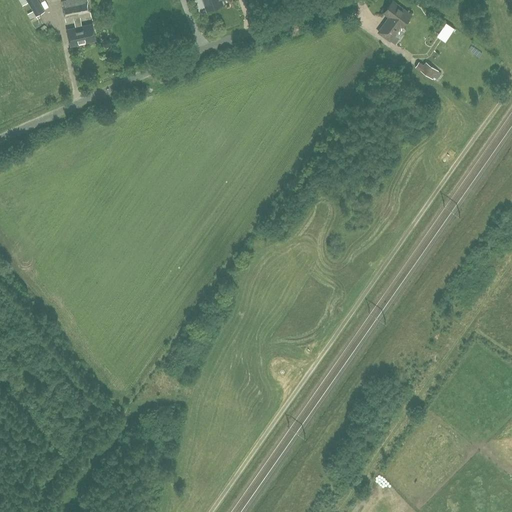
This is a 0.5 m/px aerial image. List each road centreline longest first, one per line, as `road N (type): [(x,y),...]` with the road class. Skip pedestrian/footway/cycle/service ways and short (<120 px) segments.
road 1 (track): [(511,85),(214,511)]
road 2 (unclassified): [(0,139),(188,54),(334,0)]
